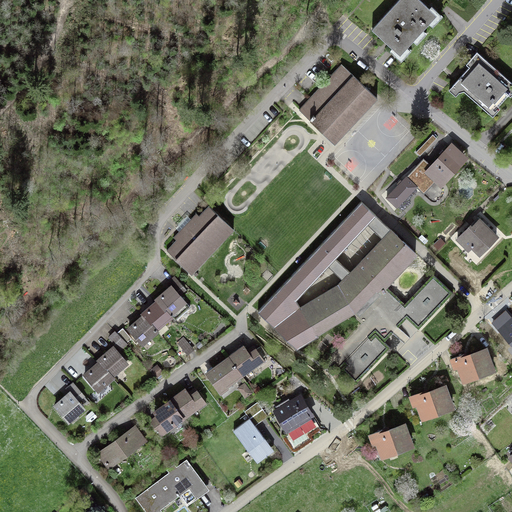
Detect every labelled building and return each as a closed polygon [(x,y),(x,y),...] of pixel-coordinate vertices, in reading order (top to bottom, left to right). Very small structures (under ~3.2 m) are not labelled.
[(419,0),(398,0),(372,29),(400,55),(436,15),(419,0)] [(452,86),(459,92),(464,91),(489,113),(496,105),(498,106),(509,93),(508,92),(511,86),(511,82),(477,52),(466,64),(469,66),(452,86)] [(377,98),(341,64),(299,109),(334,143),(377,98)] [(442,181),(463,159),(449,147),(429,169),(442,181)] [(417,170),(410,180),(406,177),(387,197),(397,206),(416,186),(424,175),(417,170)] [(415,253),(391,230),(377,216),(361,201),(352,210),(265,301),(257,309),(294,348),(316,333),(352,312),(355,315),(385,285),(415,253)] [(167,250),(166,250),(192,274),(233,229),(208,206),(199,216),(197,214),(174,238),(177,240),(167,250)] [(474,220),(476,222),(472,227),(470,225),(457,239),(468,249),(471,246),(478,253),(496,235),(477,217),(474,220)] [(405,303),(385,285),(355,315),(363,323),(329,359),(355,383),(390,347),(384,341),(406,318),(418,329),(453,293),(433,274),(405,303)] [(169,314),(171,316),(175,320),(190,307),(179,294),(185,289),(175,277),(168,283),(171,287),(157,299),(158,301),(169,314)] [(169,314),(158,301),(143,314),(144,316),(155,329),(171,316),(169,314)] [(511,316),(505,309),(490,323),(511,346),(511,316)] [(157,330),(155,329),(144,316),(129,329),(141,343),(157,330)] [(122,328),(117,332),(126,342),(126,343),(131,338),(122,328)] [(126,343),(126,342),(115,331),(109,337),(120,349),(126,343)] [(177,342),(187,354),(193,348),(183,337),(177,342)] [(244,346),(228,357),(241,375),(256,364),(257,366),(264,360),(256,349),(249,354),(244,346)] [(99,360),(100,362),(112,374),(127,361),(114,347),(99,360)] [(464,380),(493,369),(485,349),(466,356),(465,354),(451,359),(454,368),(459,366),(464,380)] [(226,386),(241,375),(228,357),(207,373),(221,392),(228,387),(226,386)] [(113,376),(112,374),(100,362),(85,375),(97,390),(113,376)] [(68,420),(83,407),(77,400),(83,395),(74,383),(67,389),(70,393),(55,406),(68,420)] [(423,417),(452,407),(444,386),(425,393),(424,391),(410,396),(413,405),(418,403),(423,417)] [(185,389),(170,400),(183,418),(198,407),(199,408),(206,403),(197,390),(190,395),(185,389)] [(289,434),(306,424),(303,419),(312,414),(301,396),(287,404),(285,400),(276,406),(278,409),(275,411),(289,434)] [(183,418),(170,400),(154,411),(159,418),(153,423),(162,435),(169,430),(168,428),(183,418)] [(257,461),(273,449),(255,425),(265,417),(255,403),(244,411),(249,418),(234,430),(257,461)] [(383,455),(411,445),(404,424),(384,432),(383,429),(369,434),(373,443),(377,441),(383,455)] [(109,467),(145,441),(134,426),(99,452),(109,467)] [(186,460),(136,497),(147,511),(160,511),(161,511),(159,509),(179,494),(187,504),(197,497),(195,494),(206,486),(186,460)] [(82,489),(74,496),(84,508),(92,500),(82,489)]
